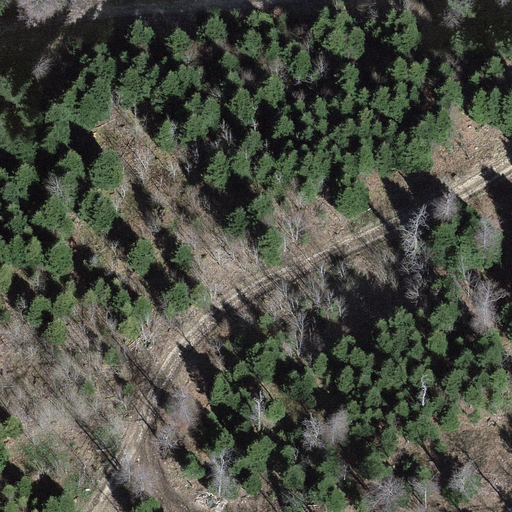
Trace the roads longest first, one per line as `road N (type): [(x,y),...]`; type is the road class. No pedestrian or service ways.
road 1 (track): [(511,163),(486,186),(274,279),(164,369),(89,511)]
road 2 (track): [(140,0),(0,17)]
